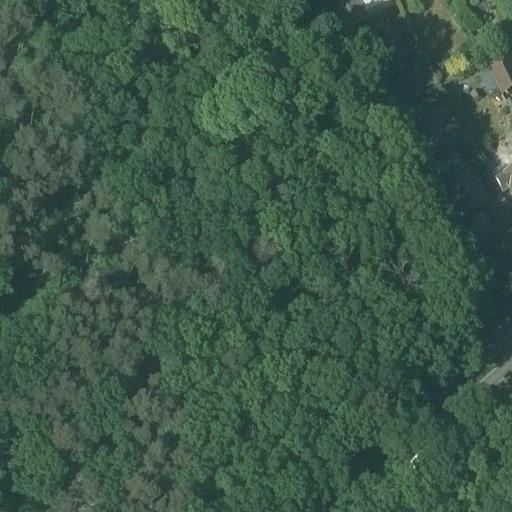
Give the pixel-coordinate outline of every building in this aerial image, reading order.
[(342,0),(351,16),(363,10),(359,1),(357,1),(356,0),(342,0)] [(397,0),(396,0),(360,0),(359,1),(363,10),(366,16),(397,0)] [(486,35),(472,41),(478,52),(491,46),(486,35)] [(478,52),(472,41),(451,52),(457,63),(478,52)] [(498,90),(501,96),(511,90),(511,66),(506,54),(485,65),(489,73),(498,90)] [(487,96),(498,90),(489,73),(478,78),(487,96)] [(471,94),(474,102),(480,99),(477,91),(471,94)] [(434,169),(440,183),(469,169),(462,155),(434,169)] [(440,183),(458,220),(487,206),(480,193),(485,190),(480,179),(475,182),(469,169),(440,183)] [(509,194),(511,200),(511,174),(496,182),(503,196),(509,194)]
